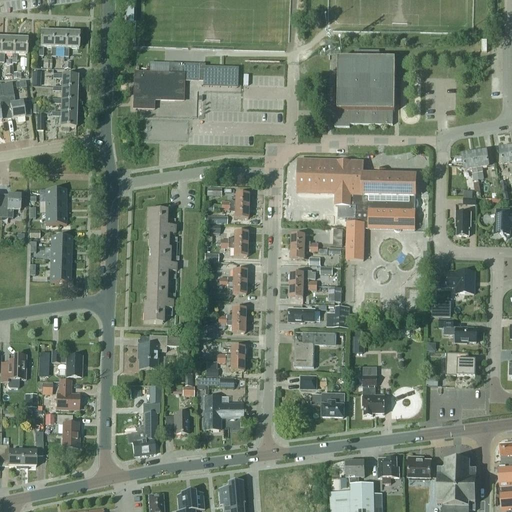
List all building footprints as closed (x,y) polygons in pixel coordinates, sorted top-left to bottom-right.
[(43,57),(43,48),(51,49),(53,49),(54,33),(41,33),(40,48),(38,48),(38,57),(43,57)] [(55,58),(56,49),(64,49),(66,49),(66,34),(54,33),(53,49),(51,49),(51,58),(55,58)] [(63,58),(68,58),(68,49),(78,50),(79,34),(66,34),(66,49),(64,49),(63,58)] [(0,63),(4,63),(4,55),(12,55),(14,55),(14,40),(2,39),(1,55),(0,54),(0,63)] [(12,63),(16,64),(17,55),(27,56),(27,40),(14,40),(14,55),(12,55),(12,63)] [(333,111),(333,118),(335,118),(335,128),(350,128),(350,126),(393,126),(393,113),(395,113),(395,60),(379,60),(379,52),(354,52),(354,60),(338,60),(338,111),(333,111)] [(169,65),(169,75),(134,74),(133,110),(154,111),(154,101),(183,102),(184,81),(190,81),(190,65),(169,65)] [(204,66),(200,66),(199,82),(203,82),(203,87),(237,88),(238,69),(204,68),(204,66)] [(53,75),(53,80),(62,80),(62,88),(61,90),(77,91),(77,78),(62,77),(62,76),(53,75)] [(2,91),(26,88),(25,82),(2,85),(2,91)] [(61,90),(62,88),(53,88),(52,93),(61,93),(61,101),(61,103),(77,103),(77,91),(61,90)] [(14,97),(3,98),(7,119),(12,118),(12,120),(25,118),(22,104),(15,105),(14,97)] [(61,113),(61,115),(76,116),(77,103),(61,103),(61,101),(52,100),(52,105),(61,105),(61,113)] [(76,129),(76,116),(61,115),(61,113),(52,113),(52,118),(61,118),(60,128),(76,129)] [(502,165),(511,163),(511,149),(511,148),(500,150),(502,165)] [(486,153),(474,154),(477,169),(479,181),(484,180),(482,168),(489,167),(486,153)] [(472,170),(473,175),(472,175),(473,182),(479,181),(477,169),(474,154),(462,156),(465,171),(472,170)] [(375,177),(363,176),(363,164),(351,164),(351,163),(337,163),(337,164),(298,163),(297,195),(336,195),(336,207),(338,207),(338,219),(348,220),(348,224),(347,224),(346,262),(363,262),(364,230),(368,230),(368,231),(394,231),(395,232),(396,233),(398,233),(399,233),(400,232),(401,231),(415,232),(415,211),(417,209),(418,207),(418,205),(418,203),(417,202),(416,200),(416,178),(384,177),(385,172),(375,172),(375,177)] [(507,187),(506,177),(499,178),(503,201),(508,200),(506,187),(507,187)] [(45,203),(66,203),(66,191),(45,191),(45,203)] [(2,198),(1,219),(8,220),(8,211),(20,212),(20,197),(8,196),(8,198),(2,198)] [(235,196),(235,203),(221,203),(221,207),(229,207),(235,207),(248,208),(249,196),(235,196)] [(45,203),(45,215),(66,215),(66,203),(45,203)] [(229,207),(221,207),(221,212),(229,212),(229,213),(235,213),(235,220),(248,220),(248,208),(235,207),(229,207)] [(496,223),(493,227),(502,236),(501,238),(503,238),(506,241),(510,237),(510,230),(511,228),(511,214),(510,215),(510,212),(496,211),(496,223)] [(149,242),(151,242),(151,250),(154,250),(167,250),(168,235),(174,235),(174,228),(165,228),(166,212),(150,212),(150,219),(147,219),(147,231),(149,231),(149,242)] [(457,238),(469,238),(469,229),(470,229),(471,214),(456,214),(456,229),(457,229),(457,238)] [(46,227),(66,227),(66,215),(45,215),(46,227)] [(212,225),(227,226),(228,218),(213,217),(212,225)] [(205,235),(220,235),(220,227),(205,226),(205,235)] [(343,231),(335,231),(334,239),(342,239),(343,231)] [(229,239),(229,241),(221,241),(220,246),(228,246),(234,246),(247,246),(247,234),(234,234),(234,240),(229,239)] [(292,236),(291,249),(318,249),(319,245),(311,245),(311,243),(305,243),(305,237),(292,236)] [(51,250),(72,250),(72,238),(51,238),(51,250)] [(247,246),(234,246),(228,246),(220,246),(220,250),(234,250),(233,258),(247,258),(247,246)] [(318,249),(291,249),(291,261),(304,261),(304,253),(318,254),(318,249)] [(72,250),(51,250),(50,261),(71,262),(72,250)] [(150,279),(150,287),(166,287),(166,272),(175,272),(175,265),(169,265),(169,250),(167,250),(154,250),(153,257),(151,257),(150,268),(148,268),(148,279),(150,279)] [(204,264),(218,265),(219,255),(205,255),(204,264)] [(309,267),(320,267),(320,260),(310,259),(309,267)] [(71,262),(50,261),(50,272),(71,273),(71,262)] [(320,276),(333,277),(333,269),(320,268),(320,276)] [(70,285),(71,273),(50,272),(50,284),(70,285)] [(246,285),(246,272),(233,272),(233,279),(219,279),(219,284),(246,285)] [(290,287),(303,287),(309,287),(317,288),(317,283),(304,283),(304,281),(315,281),(315,275),(312,274),(312,273),(303,273),(303,275),(290,275),(290,287)] [(441,275),(441,288),(451,289),(456,289),(456,296),(474,296),(474,274),(456,274),(456,276),(451,276),(441,275)] [(246,285),(219,284),(219,288),(227,289),(227,290),(232,290),(232,296),(246,297),(246,285)] [(165,302),(166,287),(150,287),(150,294),(147,294),(147,305),(144,305),(143,316),(147,316),(146,324),(162,325),(163,309),(171,310),(172,302),(165,302)] [(290,287),(290,299),(303,299),(303,287),(290,287)] [(335,303),(341,303),(341,289),(331,289),(331,297),(335,297),(335,303)] [(336,315),(333,315),(333,329),(349,330),(350,309),(336,308),(336,315)] [(431,318),(451,319),(451,309),(431,308),(431,318)] [(226,317),(226,318),(218,318),(218,322),(226,322),(231,322),(245,322),(245,311),(232,310),(232,317),(226,317)] [(314,324),(315,312),(289,311),(289,324),(304,325),(304,323),(314,324)] [(444,336),(456,337),(456,345),(467,345),(467,344),(476,344),(477,330),(453,329),(453,322),(439,321),(439,329),(444,330),(444,336)] [(231,322),(226,322),(218,322),(218,327),(231,327),(231,335),(245,335),(245,322),(231,322)] [(201,340),(214,341),(214,328),(201,328),(201,340)] [(294,369),(314,370),(314,347),(326,347),(327,345),(336,345),(336,335),(303,334),(303,344),(294,344),(294,369)] [(166,354),(166,351),(166,339),(150,338),(149,347),(139,347),(138,355),(140,355),(140,368),(157,369),(157,354),(166,354)] [(187,341),(179,340),(167,339),(167,348),(178,349),(177,361),(186,361),(187,341)] [(363,339),(355,339),(355,355),(363,355),(363,339)] [(230,356),(225,356),(217,356),(217,360),(244,361),(244,349),(231,349),(230,356)] [(50,377),(51,353),(40,353),(40,377),(50,377)] [(60,354),(52,354),(51,364),(66,365),(66,379),(81,379),(82,358),(60,358),(60,354)] [(446,354),(446,377),(475,378),(476,361),(468,361),(468,355),(446,354)] [(9,390),(17,391),(19,389),(19,382),(25,382),(26,358),(9,357),(9,365),(1,365),(1,384),(8,384),(8,389),(9,390)] [(243,373),(244,361),(217,360),(217,365),(230,365),(230,373),(243,373)] [(373,416),(384,416),(384,400),(384,398),(375,398),(375,390),(375,388),(377,388),(377,378),(363,378),(363,388),(369,388),(369,390),(363,390),(363,398),(363,407),(364,409),(364,418),(373,418),(373,416)] [(316,391),(316,380),(301,379),(301,391),(316,391)] [(70,384),(60,383),(59,396),(57,396),(57,411),(78,412),(79,397),(70,397),(70,384)] [(182,398),(194,398),(194,389),(182,388),(182,398)] [(161,405),(161,389),(149,389),(149,393),(147,393),(147,397),(149,397),(149,405),(161,405)] [(323,407),(323,419),(343,420),(343,408),(344,408),(345,396),(331,396),(331,398),(322,398),(322,407),(323,407)] [(205,431),(204,431),(220,431),(219,431),(219,419),(228,419),(228,422),(229,422),(229,421),(234,421),(234,422),(235,422),(235,419),(242,419),(242,420),(242,406),(242,407),(219,407),(219,399),(220,399),(204,399),(205,399),(205,431)] [(143,414),(143,429),(136,429),(137,435),(127,437),(128,445),(132,444),(134,459),(155,456),(153,440),(157,440),(157,415),(159,415),(159,406),(143,406),(143,414)] [(188,415),(174,415),(175,436),(188,435),(188,415)] [(78,441),(79,426),(73,426),(73,417),(57,417),(57,426),(63,426),(63,449),(79,450),(79,441),(78,441)] [(36,453),(22,453),(22,471),(28,471),(28,468),(36,468),(36,457),(43,457),(43,444),(36,444),(36,453)] [(498,468),(499,489),(501,488),(502,494),(500,494),(501,511),(511,511),(511,445),(499,446),(500,458),(501,458),(501,468),(498,468)] [(16,470),(22,471),(22,453),(22,449),(18,449),(18,453),(8,452),(9,447),(1,447),(1,468),(8,468),(16,468),(16,470)] [(468,511),(469,511),(475,511),(475,505),(476,505),(476,476),(476,471),(470,471),(470,463),(462,463),(462,458),(452,458),(452,462),(444,462),(444,470),(438,470),(437,504),(443,504),(443,507),(442,507),(442,511),(468,511)] [(386,461),(378,461),(379,471),(378,473),(378,480),(382,479),(383,485),(391,485),(390,479),(399,479),(399,471),(397,470),(397,460),(386,460),(386,461)] [(418,463),(418,460),(409,460),(408,480),(430,481),(431,463),(418,463)] [(373,511),(373,496),(373,485),(359,486),(358,479),(364,479),(364,463),(346,464),(346,479),(349,479),(349,488),(351,488),(351,493),(329,493),(330,511),(373,511)] [(332,481),(333,489),(340,488),(339,480),(332,481)] [(229,492),(219,493),(221,508),(225,507),(225,511),(243,511),(243,506),(245,506),(243,487),(228,489),(229,492)] [(181,511),(199,511),(207,511),(206,495),(198,496),(198,494),(183,495),(184,498),(180,498),(181,511)] [(160,497),(160,496),(149,497),(149,511),(163,511),(162,497),(160,497)] [(382,511),(382,496),(373,496),(373,511),(382,511)]
